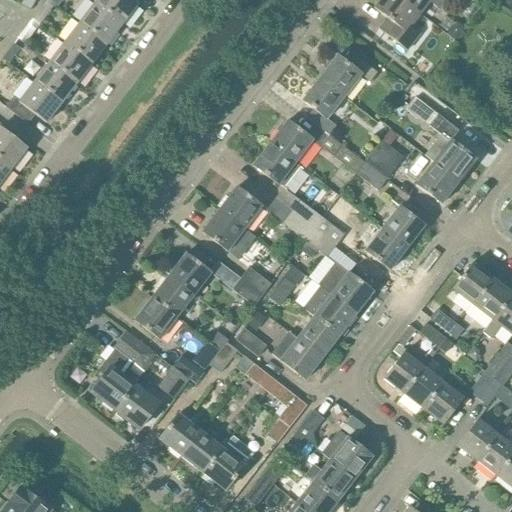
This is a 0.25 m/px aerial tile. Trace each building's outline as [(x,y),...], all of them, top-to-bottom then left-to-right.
[(95,0),(93,4),(121,26),(137,5),(130,0),(95,0)] [(411,27),(421,15),(400,0),(380,0),(373,10),(392,24),(384,34),(408,52),(421,35),(411,27)] [(400,0),(421,15),(430,4),(440,11),(447,0),(400,0)] [(511,13),(511,11),(511,0),(501,0),(498,7),(511,13)] [(106,45),(121,26),(93,4),(78,23),(106,45)] [(33,21),(39,25),(51,11),(43,5),(36,15),(32,20),(33,21)] [(91,65),(106,45),(78,23),(63,43),(91,65)] [(455,23),(446,35),(454,41),(463,29),(455,23)] [(29,25),(17,39),(18,40),(24,45),(35,30),(29,25)] [(76,85),(91,65),(63,43),(48,63),(76,85)] [(9,64),(20,50),(15,46),(13,45),(2,59),(5,61),(9,64)] [(319,80),(343,99),(361,76),(370,83),(377,74),(355,57),(348,65),(337,57),(319,80)] [(61,104),(76,85),(48,63),(33,82),(34,83),(61,104)] [(327,120),(343,99),(319,80),(302,101),(313,110),(306,119),(329,136),(336,127),(327,120)] [(46,124),(61,104),(34,83),(33,82),(18,101),(13,97),(5,108),(28,125),(35,116),(46,124)] [(420,91),(415,98),(416,99),(418,101),(420,102),(425,95),(420,91)] [(415,98),(406,110),(428,127),(440,136),(441,137),(449,143),(450,142),(458,132),(455,130),(438,117),(438,116),(437,115),(420,102),(418,101),(416,99),(415,98)] [(270,145),(295,164),(312,141),(287,122),(270,145)] [(0,161),(11,170),(27,150),(0,129),(0,161)] [(364,164),(324,133),(316,145),(355,175),(364,164)] [(440,136),(424,157),(433,164),(458,183),(475,161),(450,142),(449,143),(441,137),(440,136)] [(364,164),(386,181),(403,159),(381,141),(364,164)] [(295,164),(270,145),(253,167),(278,186),(278,185),(286,191),(303,170),(295,164)] [(0,184),(11,170),(0,161),(0,184)] [(382,186),(386,181),(364,164),(355,175),(378,192),(382,186)] [(433,164),(416,186),(441,205),(458,183),(433,164)] [(219,212),(244,231),(262,207),(237,188),(219,212)] [(333,208),(345,218),(352,209),(339,200),(333,208)] [(299,202),(291,213),(313,230),(322,219),(300,202),(299,202)] [(382,230),(407,249),(424,227),(399,208),(382,230)] [(228,253),(244,231),(219,212),(202,234),(228,253)] [(291,213),(282,224),(304,241),(313,230),(291,213)] [(313,230),(336,247),(344,236),(322,219),(313,230)] [(313,230),(304,241),(305,242),(326,259),(336,247),(313,230)] [(389,271),(407,249),(382,230),(365,252),(389,271)] [(169,277),(194,297),(211,274),(186,254),(169,277)] [(333,265),(317,286),(319,288),(321,289),(330,297),(355,315),(373,293),(349,274),(348,274),(334,263),(333,265)] [(472,265),(451,291),(471,306),(491,280),(472,265)] [(275,289),(287,298),(295,287),(303,277),(292,267),(283,278),(275,289)] [(248,269),(240,281),(256,293),(262,297),(270,286),(248,269)] [(228,272),(221,282),(232,291),(240,281),(228,272)] [(177,319),(194,297),(169,277),(152,300),(177,319)] [(471,306),(465,314),(485,329),(490,322),(490,321),(493,318),(499,311),(511,295),(493,281),(491,280),(471,306)] [(240,281),(232,291),(254,307),(262,297),(256,293),(240,281)] [(355,315),(330,297),(319,288),(302,310),(314,318),(338,337),(355,315)] [(279,307),(287,298),(275,289),(268,299),(279,307)] [(485,329),(481,334),(482,335),(491,341),(500,329),(510,337),(511,334),(511,295),(499,311),(493,318),(490,321),(490,322),(485,329)] [(161,341),(177,319),(152,300),(135,321),(161,341)] [(450,336),(457,326),(436,310),(429,320),(450,336)] [(257,311),(245,326),(254,333),(266,318),(257,311)] [(297,340),(296,341),(321,360),(322,359),(338,337),(314,318),(297,340)] [(439,350),(447,340),(425,324),(418,334),(439,350)] [(409,326),(397,343),(403,348),(416,331),(409,326)] [(457,326),(450,336),(456,340),(463,331),(457,326)] [(260,355),(266,347),(244,330),(235,341),(257,358),(260,355)] [(216,333),(209,343),(219,352),(224,345),(226,344),(226,343),(227,342),(216,333)] [(125,334),(114,348),(115,349),(133,363),(143,371),(155,356),(144,348),(125,334)] [(287,334),(271,354),(280,362),(305,381),(321,360),(296,341),(287,334)] [(447,340),(439,350),(445,354),(452,345),(447,340)] [(209,365),(209,366),(220,375),(237,352),(226,344),(224,345),(219,352),(209,365)] [(509,361),(511,356),(511,355),(511,356),(511,355),(511,347),(506,344),(484,373),(494,380),(509,361)] [(404,396),(424,370),(403,354),(405,351),(398,346),(393,353),(399,358),(382,379),(404,396)] [(475,363),(480,357),(479,350),(473,346),(466,355),(475,363)] [(115,349),(104,363),(111,368),(122,376),(133,363),(115,349)] [(430,350),(424,358),(428,362),(435,354),(430,350)] [(172,369),(189,381),(196,385),(204,374),(181,356),(172,367),(173,368),(172,369)] [(494,380),(502,387),(511,374),(511,356),(509,361),(494,380)] [(243,357),(234,368),(243,375),(252,364),(243,357)] [(252,364),(243,375),(244,376),(255,384),(264,373),(252,365),(252,364)] [(115,411),(134,386),(122,376),(111,368),(92,394),(115,411)] [(174,401),(189,381),(172,369),(157,388),(174,401)] [(409,388),(404,396),(422,410),(442,385),(443,384),(424,370),(409,388)] [(478,401),(494,380),(484,373),(468,393),(478,401)] [(486,407),(502,387),(494,380),(478,401),(486,407)] [(275,382),(266,393),(286,409),(277,420),(289,429),(306,407),(303,404),(294,397),(275,382)] [(442,385),(422,410),(423,411),(443,426),(463,400),(466,396),(457,389),(454,393),(443,385),(443,384),(442,385)] [(134,386),(115,411),(139,430),(159,404),(134,386)] [(313,412),(296,434),(307,442),(308,441),(313,435),(324,421),(322,419),(313,412)] [(181,457),(200,432),(179,415),(159,440),(181,457)] [(477,421),(456,447),(477,462),(497,436),(477,421)] [(364,428),(353,443),(360,448),(371,434),(364,428)] [(203,474),(222,449),(200,432),(181,457),(203,474)] [(329,462),(354,481),(372,458),(360,448),(353,443),(339,432),(322,454),(330,461),(329,462)] [(295,435),(287,444),(298,453),(306,443),(307,442),(296,434),(295,435)] [(511,448),(497,436),(477,462),(497,478),(511,458),(511,448)] [(222,449),(203,474),(226,491),(245,466),(248,462),(246,460),(250,455),(243,450),(244,448),(231,438),(226,445),(226,444),(222,449)] [(511,458),(497,478),(511,489),(511,458)] [(304,476),(304,477),(312,483),(337,503),(354,481),(329,462),(321,472),(312,466),(304,476)] [(261,479),(271,488),(280,476),(270,468),(261,479)] [(255,508),(271,488),(261,479),(245,500),(255,508)] [(302,511),(330,511),(337,503),(312,483),(295,506),(302,511)] [(42,501),(40,504),(19,488),(7,505),(15,511),(51,511),(50,511),(52,509),(42,501)]
